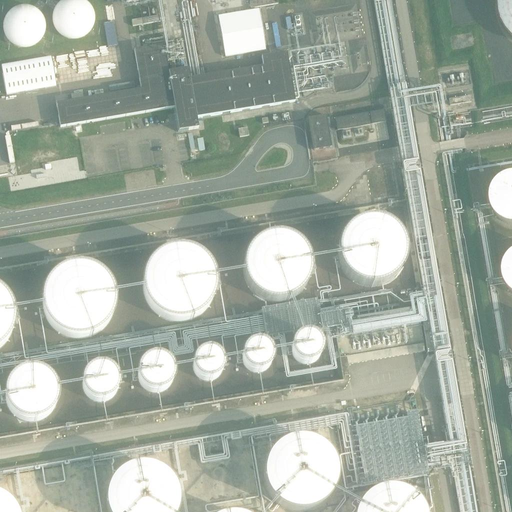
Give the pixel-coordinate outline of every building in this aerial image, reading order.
[(57,21),(61,31),(70,39),(81,40),(90,36),(96,28),(98,19),(96,11),(90,4),(82,0),(72,0),(63,6),(59,12),(57,21)] [(264,0),(249,3),(250,9),(278,4),(277,0),(264,0)] [(511,0),(498,0),(500,15),(507,29),(511,33),(511,0)] [(8,30),(11,40),(20,48),(31,50),(40,46),(47,38),(48,29),(46,20),(41,13),(32,9),(22,10),(14,15),(9,22),(8,30)] [(259,9),(218,16),(225,57),(267,50),(259,9)] [(132,27),(160,22),(159,16),(131,21),(132,27)] [(107,46),(117,45),(115,22),(105,22),(107,46)] [(295,102),(286,53),(261,57),(263,67),(190,80),(188,70),(168,73),(164,46),(134,51),(141,90),(56,104),(60,126),(60,128),(77,125),(173,109),(177,133),(187,131),(198,129),(196,119),(295,102)] [(59,86),(54,56),(3,66),(8,95),(59,86)] [(386,123),(384,112),(335,120),(337,131),(386,123)] [(326,116),(308,119),(313,151),(331,148),(326,116)] [(247,128),(238,130),(239,138),(249,137),(247,128)] [(495,224),(511,229),(511,175),(505,175),(493,183),(486,196),(486,211),(495,224)] [(406,259),(406,254),(406,250),(405,246),(403,241),(401,238),(398,234),(395,231),(392,228),(388,226),(384,224),(380,223),(375,222),(371,222),(366,222),(362,223),(358,225),(354,227),(350,230),(347,233),(344,236),(342,240),(340,244),(339,249),(338,253),(338,257),(339,262),(340,266),(341,270),(344,274),(346,278),(349,281),(353,284),(357,286),(361,288),(365,289),(369,290),(374,290),(378,289),(383,288),(387,287),(391,284),(394,282),(397,279),(400,275),(402,271),(404,267),(405,263),(406,259)] [(310,273),(310,268),(310,264),(309,259),(307,255),(305,251),(302,248),(299,245),(296,242),(292,240),(288,238),(283,237),(279,236),(275,236),(270,236),(266,237),(262,239),(258,241),(254,244),(251,247),(248,250),(246,254),(244,258),(243,262),(242,267),(242,271),(243,276),(244,280),(245,284),(247,288),(250,292),(253,295),(257,298),(261,300),(265,302),(269,303),(273,304),(278,304),(282,303),(286,302),(291,301),(295,298),(298,296),(301,293),(304,289),(306,285),(308,281),(309,277),(310,273)] [(216,293),(216,289),(216,285),(216,281),(215,277),(214,273),(212,269),(210,266),(207,263),(205,260),(201,257),(198,255),(194,253),(190,252),(186,251),(182,250),(178,250),(174,250),(170,251),(166,253),(163,254),(159,256),(156,259),(153,262),(150,265),(148,268),(146,272),(145,276),(144,280),(143,284),(143,288),(144,292),(145,296),(146,300),(148,303),(150,307),(152,310),(155,313),(158,316),(162,318),(165,320),(169,321),(173,322),(177,323),(181,323),(185,322),(189,322),(193,320),(197,319),(200,316),(204,314),(207,311),(209,308),(211,305),(213,301),(215,297),(216,293)] [(507,297),(511,298),(511,251),(505,256),(498,269),(498,284),(507,297)] [(114,311),(115,307),(115,303),(114,299),(114,295),(112,291),(111,287),(108,284),(106,280),(103,277),(100,275),(97,273),(93,271),(89,269),(85,268),(81,268),(77,268),(73,268),(69,269),(65,270),(61,272),(58,274),(54,277),(52,279),(49,283),(47,286),(45,290),(43,293),(42,297),(42,301),(42,306),(42,310),(43,314),(44,317),(46,321),(48,325),(51,328),(54,331),(57,333),(60,336),(64,338),(68,339),(72,340),(76,340),(80,341),(84,340),(88,339),(92,338),(95,336),(99,334),(102,332),(105,329),(108,326),(110,322),(112,319),(113,315),(114,311)] [(14,328),(15,324),(15,319),(14,315),(14,311),(12,308),(11,304),(8,300),(6,297),(3,294),(0,291),(0,349),(2,348),(5,346),(8,342),(10,339),(12,335),(13,332),(14,328)] [(292,360),(294,363),(297,365),(300,367),(303,368),(306,368),(310,368),(313,367),(316,365),(318,363),(320,360),(322,357),(323,354),(323,351),(322,347),(321,344),(319,342),(317,339),(314,337),(311,336),(308,335),(305,335),(301,336),(298,337),(296,339),(293,342),(292,344),(290,348),(290,351),(290,354),(291,357),(292,360)] [(243,367),(244,370),(247,372),(249,374),(252,375),(255,375),(258,376),(261,375),(264,374),(266,372),(269,370),(270,368),(272,365),(273,362),(273,359),(272,356),(271,353),(270,351),(268,348),(266,346),(263,345),(260,344),(257,344),(254,344),(251,345),(249,346),(246,348),(244,350),(242,353),(241,355),(241,358),(241,361),(242,364),(243,367)] [(194,376),(196,379),(198,381),(201,383),(205,384),(208,384),(212,384),(215,383),(218,381),(221,378),(223,376),(224,372),(224,369),(224,365),(223,362),(221,359),(219,356),(216,354),(213,353),(210,352),(206,352),(203,353),(199,354),(197,357),(194,359),(193,362),(192,366),(192,369),(192,373),(194,376)] [(139,382),(140,385),(141,387),(143,389),(145,390),(147,392),(149,393),(152,394),(154,394),(157,394),(159,393),(162,393),(164,392),(166,390),(168,388),(170,386),(171,384),(172,382),(173,379),(173,377),(173,374),(172,372),(171,369),(170,367),(169,365),(167,363),(165,362),(162,360),(160,360),(157,359),(155,359),(152,359),(150,360),(147,361),(145,362),(143,364),(142,365),(140,368),(139,370),(138,372),(138,375),(138,377),(138,380),(139,382)] [(83,394),(85,397),(88,400),(91,402),(94,403),(98,404),(102,404),(106,403),(109,401),(112,399),(115,396),(116,392),(117,388),(118,385),(117,381),(116,377),(114,374),(111,371),(108,369),(104,368),(100,367),(96,367),(93,368),(89,370),(86,372),(84,375),(82,379),(81,383),(81,386),(81,390),(83,394)] [(34,422),(38,421),(42,420),(46,418),(49,415),(52,412),(54,408),(56,404),(56,399),(57,395),(56,391),(55,387),(52,383),(50,379),(47,376),(43,374),(39,372),(35,371),(30,371),(26,372),(22,373),(18,375),(14,377),(11,380),(9,384),(7,388),(6,392),(5,396),(5,401),(6,405),(8,409),(11,413),(14,416),(17,418),(21,420),(25,422),(29,422),(34,422)] [(347,489),(428,477),(419,412),(384,418),(384,420),(360,424),(359,419),(337,422),(347,489)] [(336,486),(337,481),(337,477),(337,473),(336,469),(335,465),(333,462),(331,458),(328,455),(326,452),(323,449),(319,447),(316,445),(312,443),(308,442),(304,442),(300,441),(295,442),(291,442),(287,444),(284,445),(280,447),(277,450),(274,453),(271,456),(269,459),(267,463),(265,467),(264,471),(264,475),(263,479),(264,483),(265,487),(266,491),(267,495),(269,498),(272,501),(275,504),(278,507),(281,509),(285,511),(286,511),(313,511),(317,511),(320,509),(324,506),(327,503),(329,500),(332,497),(334,493),(335,490),(336,486)] [(178,511),(179,508),(179,504),(179,500),(178,496),(177,492),(175,488),(173,484),(171,481),(168,478),(165,475),(161,473),(158,471),(154,470),(150,469),(146,468),(142,468),(138,468),(134,469),(130,470),(126,472),(122,474),(119,476),(116,479),(113,482),(111,485),(109,489),(108,493),(107,497),(106,501),(106,505),(106,509),(106,511),(178,511)] [(424,511),(423,509),(421,506),(418,502),(416,499),(413,497),(409,494),(406,492),(402,491),(398,490),(394,489),(390,489),(385,489),(381,490),(377,491),(374,493),(370,495),(367,498),(364,500),(361,503),(359,507),(357,510),(356,511),(424,511)] [(16,511),(16,510),(13,507),(11,504),(7,501),(4,499),(0,497),(0,496),(0,511),(16,511)]
